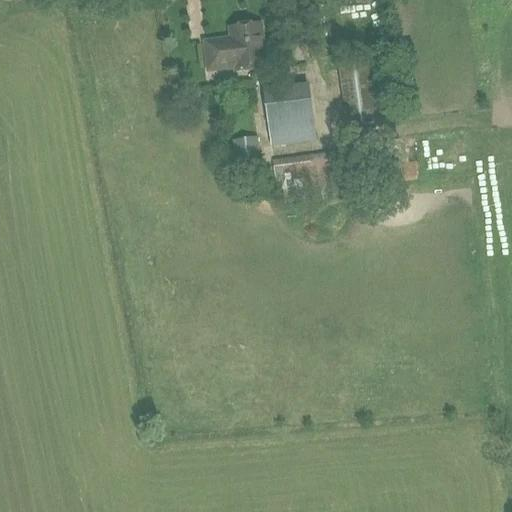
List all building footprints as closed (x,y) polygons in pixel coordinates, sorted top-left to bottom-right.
[(233,29),(234,41),(208,44),(211,72),(238,69),(238,74),(268,70),(262,25),(233,29)] [(342,71),(350,127),(394,121),(386,65),(342,71)] [(267,91),(274,147),(317,141),(315,122),(310,85),(267,91)] [(263,171),(259,139),(235,142),(239,174),(263,171)] [(302,178),(342,172),(339,154),(275,163),(280,197),(304,194),(302,178)]
